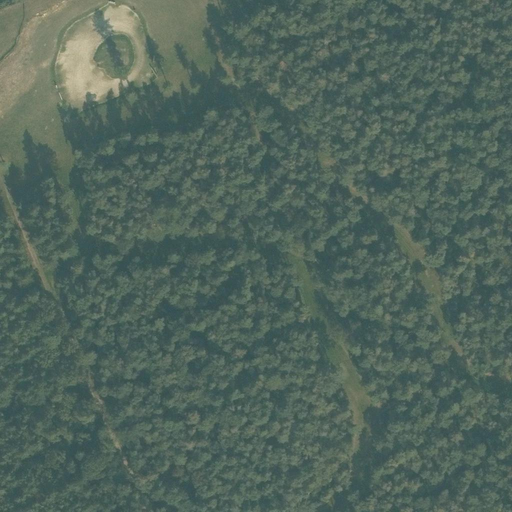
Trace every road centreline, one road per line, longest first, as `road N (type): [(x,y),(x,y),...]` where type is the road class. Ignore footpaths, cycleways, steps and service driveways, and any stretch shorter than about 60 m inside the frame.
road 1 (track): [(412,511),(189,0)]
road 2 (track): [(0,168),(141,511)]
road 3 (track): [(511,123),(282,210)]
